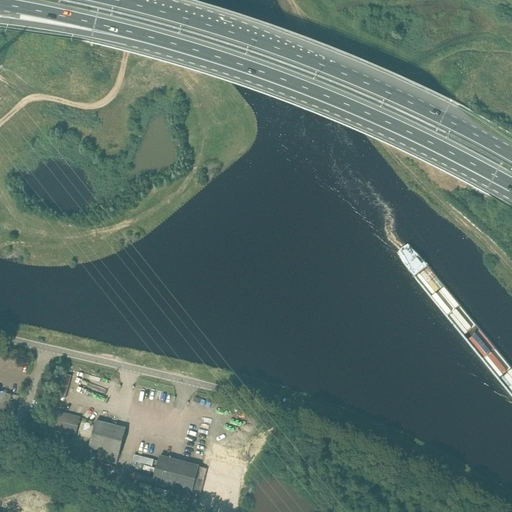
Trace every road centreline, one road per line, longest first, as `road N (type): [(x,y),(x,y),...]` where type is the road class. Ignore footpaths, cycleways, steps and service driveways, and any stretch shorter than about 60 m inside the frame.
road 1 (unclassified): [(0,339),(313,421),(508,511)]
road 2 (trunk): [(95,22),(343,104),(511,186)]
road 3 (trunk): [(511,156),(315,63),(115,0)]
road 4 (track): [(511,271),(414,182),(316,52),(291,0)]
road 5 (track): [(132,0),(118,81),(105,101),(78,108),(36,99),(0,123)]
